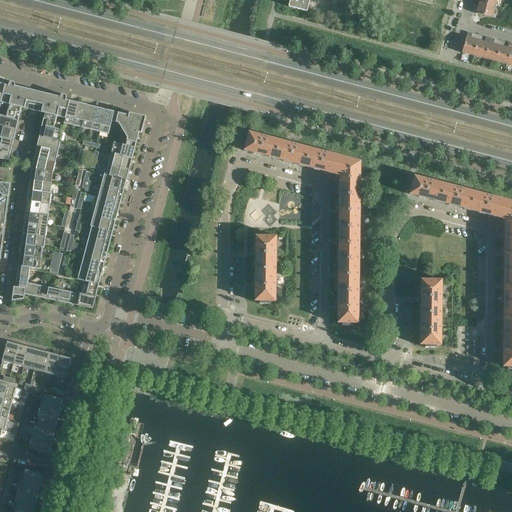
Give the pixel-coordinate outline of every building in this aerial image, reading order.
[(307,12),(310,0),(290,0),(288,7),(307,12)] [(360,0),(347,0),(345,9),(357,12),(360,0)] [(492,18),(495,6),(479,2),(479,4),(474,3),(471,12),(476,13),(476,14),(492,18)] [(474,56),(479,36),(470,33),(469,38),(466,37),(462,53),(474,56)] [(485,59),(489,43),(487,43),(488,38),(479,36),(474,56),(485,59)] [(496,62),(502,42),(492,39),(491,44),(489,43),(485,59),(496,62)] [(507,65),(511,49),(509,49),(511,44),(502,42),(496,62),(507,65)] [(65,119),(69,103),(66,102),(67,99),(67,98),(67,97),(66,96),(65,95),(64,95),(63,95),(62,95),(61,96),(61,97),(61,98),(15,86),(15,85),(15,84),(15,83),(14,83),(13,83),(13,82),(12,82),(11,83),(10,83),(10,84),(9,84),(9,85),(8,88),(5,87),(6,86),(5,85),(1,103),(9,105),(7,116),(6,117),(19,120),(22,108),(41,113),(45,114),(42,126),(54,129),(54,128),(57,117),(65,119)] [(73,126),(79,103),(70,101),(69,103),(65,119),(64,124),(73,126)] [(82,128),(87,106),(79,103),(73,126),(82,128)] [(91,130),(96,108),(87,106),(82,128),(91,130)] [(99,132),(105,110),(96,108),(91,130),(99,132)] [(109,135),(112,122),(111,122),(114,112),(105,110),(99,132),(109,135)] [(123,131),(146,117),(145,117),(145,118),(143,117),(142,116),(141,116),(138,116),(138,115),(137,115),(134,115),(134,114),(133,114),(133,115),(133,117),(114,112),(111,122),(112,122),(119,124),(123,131)] [(0,126),(16,130),(19,120),(6,117),(7,116),(0,114),(0,126)] [(135,148),(140,129),(142,130),(143,130),(143,129),(143,126),(144,126),(144,125),(144,122),(145,122),(145,120),(145,118),(146,119),(146,117),(123,131),(127,138),(125,145),(125,146),(135,148)] [(14,141),(16,130),(0,126),(0,138),(2,139),(2,138),(14,141)] [(61,141),(63,131),(63,130),(54,128),(54,129),(42,126),(39,136),(61,141)] [(275,159),(280,141),(249,133),(244,151),(275,159)] [(58,152),(61,141),(39,136),(37,147),(58,152)] [(0,159),(9,160),(14,141),(2,138),(2,139),(0,146),(0,159)] [(305,167),(310,149),(280,141),(275,159),(305,167)] [(132,159),(135,148),(125,146),(125,145),(114,142),(111,153),(132,159)] [(55,162),(58,152),(37,147),(34,157),(55,162)] [(342,168),(345,158),(310,149),(305,167),(335,175),(337,167),(342,168)] [(129,169),(132,159),(111,153),(108,164),(129,169)] [(53,172),(55,162),(34,157),(31,169),(53,172)] [(360,195),(360,172),(360,162),(345,158),(342,168),(337,167),(335,175),(339,176),(339,195),(360,195)] [(127,180),(129,169),(108,164),(106,174),(105,173),(104,174),(127,180)] [(52,183),(53,172),(31,169),(30,180),(52,183)] [(124,190),(127,180),(104,174),(102,184),(124,190)] [(440,203),(445,184),(414,176),(410,195),(440,203)] [(50,193),(52,183),(30,180),(28,191),(51,194),(51,193),(50,193)] [(0,191),(10,184),(0,182),(0,191)] [(0,212),(6,214),(8,197),(10,184),(0,191),(0,212)] [(121,201),(124,190),(102,184),(99,195),(121,201)] [(470,210),(475,192),(445,184),(440,203),(470,210)] [(50,205),(51,194),(28,191),(27,201),(27,202),(50,205)] [(507,212),(510,202),(475,192),(470,210),(500,218),(502,211),(507,212)] [(118,211),(121,201),(99,195),(96,205),(118,211)] [(358,215),(358,207),(360,207),(360,195),(339,195),(339,198),(338,203),(341,204),(341,209),(339,209),(339,216),(337,221),(340,222),(340,227),(360,227),(360,215),(358,215)] [(48,215),(50,205),(27,202),(26,212),(48,215)] [(511,238),(511,202),(510,202),(507,212),(502,211),(500,218),(505,219),(504,238),(511,238)] [(116,221),(118,211),(96,205),(93,216),(115,222),(116,221)] [(47,226),(48,215),(26,212),(24,223),(47,226)] [(113,232),(116,222),(115,222),(93,216),(90,226),(113,232)] [(46,237),(47,226),(24,223),(23,234),(46,237)] [(110,243),(113,232),(90,226),(90,227),(92,227),(89,237),(110,243)] [(358,247),(358,239),(359,239),(360,227),(340,227),(339,227),(339,229),(337,234),(340,235),(340,240),(339,240),(339,248),(337,253),(340,254),(340,259),(359,259),(359,247),(358,247)] [(44,248),(46,237),(23,234),(21,244),(21,245),(44,248)] [(275,257),(275,249),(276,249),(277,236),(256,236),(256,239),(254,245),(257,246),(257,250),(256,250),(256,258),(254,263),(257,264),(257,269),(276,269),(276,257),(275,257)] [(434,236),(431,251),(443,253),(445,238),(434,236)] [(107,253),(110,243),(89,237),(86,248),(107,253)] [(511,238),(504,238),(504,241),(503,247),(506,248),(506,252),(504,252),(504,259),(503,265),(505,266),(505,270),(505,271),(511,270),(511,238)] [(42,258),(43,248),(44,248),(21,245),(20,255),(42,258)] [(104,264),(107,253),(86,248),(83,258),(104,264),(104,263),(104,264)] [(400,277),(413,277),(413,252),(401,252),(400,277)] [(40,269),(42,258),(20,255),(18,266),(19,266),(30,268),(40,269)] [(102,274),(104,264),(83,258),(81,268),(102,274)] [(357,279),(358,271),(359,271),(359,259),(340,259),(338,259),(338,261),(337,267),(340,267),(340,272),(338,272),(338,280),(337,285),(340,286),(340,291),(359,291),(359,279),(357,279)] [(27,289),(28,283),(30,268),(19,266),(18,266),(16,287),(27,289)] [(95,298),(98,288),(102,274),(81,268),(78,280),(89,283),(88,285),(86,295),(81,294),(79,306),(93,309),(95,298)] [(274,289),(274,285),(274,281),(276,281),(276,269),(257,269),(255,269),(255,271),(254,277),(257,277),(257,282),(255,282),(255,301),(260,301),(260,304),(265,304),(265,302),(276,302),(276,289),(274,289)] [(511,270),(505,271),(505,270),(504,270),(504,273),(502,278),(505,279),(505,284),(504,284),(504,291),(502,297),(505,298),(505,302),(505,303),(511,302),(511,270)] [(58,301),(62,281),(58,280),(56,289),(39,286),(36,297),(58,301)] [(440,301),(440,293),(442,293),(442,280),(421,280),(421,283),(420,288),(423,289),(423,294),(421,294),(421,301),(419,307),(422,308),(422,312),(422,313),(441,313),(442,301),(440,301)] [(81,294),(75,293),(64,291),(66,281),(62,281),(58,301),(79,306),(81,294)] [(36,297),(39,286),(28,283),(27,289),(16,287),(14,287),(12,301),(24,299),(25,295),(36,297)] [(357,311),(357,307),(357,303),(359,303),(359,291),(340,291),(338,290),(338,293),(336,298),(339,299),(339,304),(338,304),(338,323),(342,323),(342,326),(348,326),(348,323),(358,324),(359,311),(357,311)] [(511,302),(505,303),(505,302),(504,302),(504,305),(502,310),(505,311),(505,316),(503,316),(503,323),(502,329),(505,330),(505,334),(505,335),(511,334),(511,302)] [(440,333),(440,329),(440,325),(441,325),(441,313),(422,313),(422,312),(421,312),(421,315),(419,320),(422,321),(422,326),(421,326),(420,345),(425,345),(425,347),(431,348),(431,345),(441,345),(441,333),(440,333)] [(511,334),(505,335),(505,334),(503,334),(503,337),(502,342),(505,343),(504,348),(503,348),(503,367),(507,367),(507,369),(511,369),(511,334)] [(13,365),(18,345),(7,342),(2,362),(13,365)] [(23,368),(29,348),(18,345),(13,365),(23,368)] [(34,370),(39,351),(29,348),(23,368),(34,370)] [(44,373),(50,353),(39,351),(34,370),(44,373)] [(55,376),(60,356),(50,353),(44,373),(55,376)] [(55,376),(66,379),(66,376),(69,377),(70,371),(68,371),(71,359),(60,356),(55,376)] [(0,394),(13,398),(16,388),(0,383),(0,394)] [(0,406),(10,409),(13,398),(0,394),(0,406)] [(60,411),(63,400),(43,395),(40,406),(60,411)] [(0,417),(8,419),(10,409),(0,406),(0,417)] [(40,417),(57,421),(60,411),(40,406),(38,416),(40,417)] [(55,432),(57,421),(40,417),(37,427),(55,432)] [(52,442),(55,432),(37,427),(35,427),(32,437),(52,442)] [(49,453),(52,442),(32,437),(29,448),(49,453)] [(23,481),(40,486),(41,485),(42,484),(43,481),(42,480),(43,475),(26,470),(23,481)] [(18,491),(38,496),(40,486),(23,481),(21,480),(18,491)] [(15,501),(35,507),(38,496),(18,491),(15,501)] [(13,511),(34,511),(35,511),(35,509),(35,508),(35,507),(15,501),(12,511),(13,511)]
